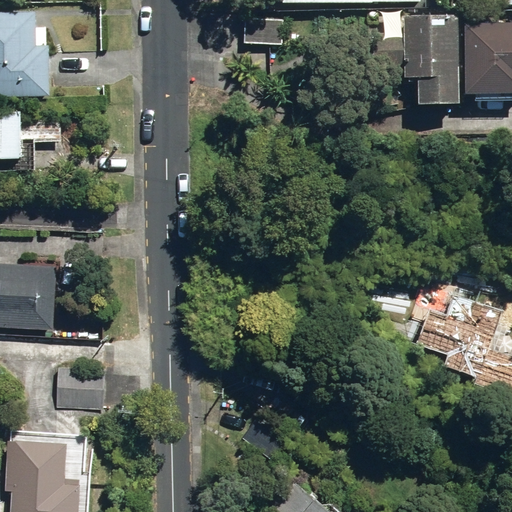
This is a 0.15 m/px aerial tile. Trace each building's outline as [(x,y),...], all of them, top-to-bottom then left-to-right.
[(0,13),(0,98),(60,97),(58,46),(44,47),(43,12),(0,13)] [(460,104),(458,15),(404,16),(406,76),(419,76),(420,105),(460,104)] [(245,42),(283,44),(284,21),(246,19),(245,42)] [(511,22),(472,23),(473,93),(511,92),(511,22)] [(0,158),(32,157),(31,112),(0,113),(0,158)] [(0,328),(59,331),(62,267),(0,264),(0,328)] [(435,306),(424,341),(456,350),(453,361),(487,371),(480,394),(511,404),(511,348),(499,345),(510,308),(460,293),(454,312),(435,306)] [(56,408),(102,409),(103,370),(57,368),(56,408)] [(13,511),(92,511),(96,433),(17,429),(13,511)] [(354,511),(338,497),(335,500),(310,477),(278,511),(354,511)]
